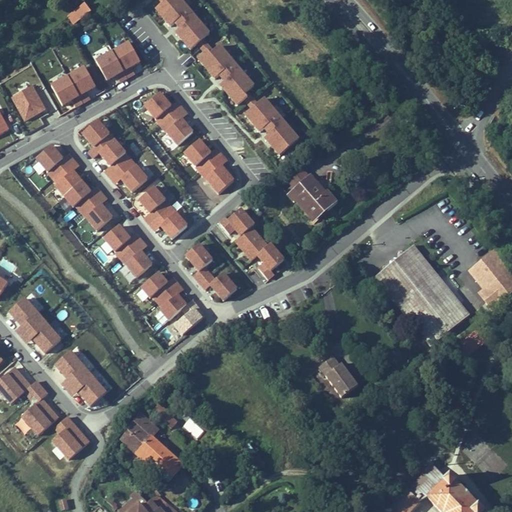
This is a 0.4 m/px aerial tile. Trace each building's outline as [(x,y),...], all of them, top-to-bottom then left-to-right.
[(167,0),(163,4),(156,10),(171,27),(175,24),(181,19),(186,25),(180,30),(176,33),(191,51),(198,45),(204,40),(210,34),(180,0),(167,0)] [(91,12),(85,4),(74,12),(80,20),(91,12)] [(80,20),(74,12),(68,17),(74,24),(80,20)] [(186,25),(181,19),(175,24),(180,30),(186,25)] [(204,40),(198,45),(205,53),(208,51),(211,55),(214,52),(204,40)] [(141,63),(130,43),(113,53),(128,79),(135,75),(132,68),(141,63)] [(254,87),(220,47),(214,52),(211,55),(208,51),(205,53),(198,59),(215,80),(219,76),(225,71),(230,77),(224,82),(221,86),(238,106),(245,101),(248,98),(245,95),(248,92),(254,87)] [(128,79),(113,53),(97,62),(108,81),(117,76),(120,83),(128,79)] [(87,93),(96,88),(85,68),(69,77),(83,104),(91,99),(87,93)] [(230,77),(225,71),(219,76),(224,82),(230,77)] [(83,104),(69,77),(52,87),(63,106),(72,101),(76,108),(83,104)] [(33,87),(12,98),(25,123),(46,110),(33,87)] [(252,110),(258,104),(248,92),(245,95),(248,98),(245,101),(252,110)] [(167,110),(171,107),(160,94),(145,107),(161,127),(173,117),(167,110)] [(258,104),(252,110),(246,115),(260,133),(264,129),(270,124),(275,130),(269,135),(265,139),(280,156),(287,151),(293,145),(299,140),(265,99),(258,104)] [(183,109),(177,102),(171,107),(167,110),(173,117),(183,109)] [(182,120),(188,115),(183,109),(173,117),(179,123),(182,120)] [(0,110),(0,133),(10,129),(0,110)] [(193,133),(182,120),(179,123),(173,117),(161,127),(178,146),(193,133)] [(116,140),(100,120),(83,134),(94,147),(98,144),(103,151),(116,140)] [(275,130),(270,124),(264,129),(269,135),(275,130)] [(213,153),(202,140),(184,154),(201,173),(223,155),(219,149),(213,153)] [(133,160),(118,141),(101,155),(111,168),(115,165),(121,171),(133,160)] [(94,159),(103,151),(98,144),(94,147),(88,152),(94,159)] [(293,145),(287,151),(294,159),(300,154),(293,145)] [(64,169),(60,164),(66,159),(54,146),(37,160),(52,179),(64,169)] [(74,160),(70,155),(66,159),(60,164),(64,169),(74,160)] [(217,193),(235,178),(223,164),(228,160),(223,155),(201,173),(217,193)] [(80,166),(74,160),(52,179),(65,197),(83,183),(84,181),(75,171),(80,166)] [(133,193),(150,179),(133,160),(121,171),(126,177),(122,181),(133,193)] [(111,179),(121,171),(115,165),(111,168),(106,173),(111,179)] [(126,177),(121,171),(111,179),(116,185),(122,181),(126,177)] [(296,189),(288,196),(294,203),(296,201),(312,220),(325,209),(328,212),(337,204),(332,198),(335,196),(321,179),(316,184),(310,177),(309,177),(303,171),(290,182),(293,186),(296,189)] [(93,202),(88,197),(92,194),(83,183),(65,197),(74,208),(76,206),(81,212),(93,202)] [(288,196),(296,189),(293,186),(285,193),(288,196)] [(173,207),(157,187),(140,201),(151,214),(154,211),(160,218),(173,207)] [(93,202),(102,194),(98,189),(92,194),(88,197),(93,202)] [(101,204),(107,200),(102,194),(93,202),(97,208),(101,204)] [(113,218),(101,204),(97,208),(93,202),(81,212),(97,231),(113,218)] [(172,240),(189,226),(173,207),(160,218),(165,224),(161,227),(172,240)] [(315,223),(328,212),(325,209),(312,220),(315,223)] [(271,272),(284,261),(271,245),(268,248),(252,228),(255,226),(241,210),(229,221),(226,218),(220,223),(236,242),(242,237),(258,257),(252,261),(268,280),(274,275),(271,272)] [(150,226),(160,218),(154,211),(151,214),(145,219),(150,226)] [(165,224),(160,218),(150,226),(155,232),(161,227),(165,224)] [(132,247),(128,241),(132,238),(122,227),(105,242),(114,252),(116,250),(121,256),(132,247)] [(132,247),(142,239),(137,233),(132,238),(128,241),(132,247)] [(142,250),(147,245),(142,239),(132,247),(138,253),(142,250)] [(213,261),(200,246),(187,257),(200,272),(194,277),(200,284),(211,275),(205,268),(213,261)] [(470,316),(414,246),(375,278),(431,347),(470,316)] [(153,263),(142,250),(138,253),(132,247),(121,256),(138,276),(153,263)] [(511,293),(511,274),(494,252),(473,269),(487,288),(484,290),(479,294),(491,310),(511,293)] [(487,288),(473,269),(469,272),(484,290),(487,288)] [(169,293),(164,287),(168,284),(159,273),(142,288),(151,299),(153,297),(158,303),(169,293)] [(238,290),(224,275),(216,281),(211,275),(200,284),(206,291),(211,286),(224,301),(238,290)] [(180,284),(175,279),(168,284),(164,287),(169,293),(180,284)] [(160,311),(169,321),(182,310),(188,305),(179,294),(184,290),(180,284),(169,293),(158,303),(163,309),(160,311)] [(32,329),(44,319),(25,298),(10,312),(23,326),(23,327),(27,323),(32,329)] [(198,306),(193,300),(188,305),(182,310),(187,316),(176,326),(184,336),(204,319),(195,308),(198,306)] [(63,339),(44,319),(33,329),(38,335),(34,338),(35,339),(47,353),(63,339)] [(23,337),(32,329),(27,323),(23,327),(23,326),(17,331),(23,337)] [(460,361),(489,339),(491,334),(485,325),(459,345),(462,349),(455,354),(460,361)] [(38,335),(33,329),(23,338),(29,344),(35,339),(34,338),(38,335)] [(78,382),(89,371),(71,351),(56,365),(68,379),(69,380),(73,376),(78,382)] [(358,386),(342,364),(340,366),(333,357),(319,368),(342,398),(358,386)] [(32,387),(16,368),(0,380),(0,392),(11,405),(26,392),(31,398),(43,388),(38,382),(32,387)] [(109,393),(91,372),(79,383),(84,388),(80,392),(81,393),(94,406),(109,393)] [(69,390),(78,382),(73,376),(69,380),(68,379),(63,384),(69,390)] [(84,388),(79,383),(70,391),(76,397),(81,393),(80,392),(84,388)] [(38,436),(59,418),(42,399),(48,394),(43,388),(31,398),(36,404),(21,417),(38,436)] [(170,417),(166,413),(167,410),(164,408),(162,409),(158,406),(152,412),(166,425),(171,420),(169,418),(170,417)] [(139,414),(134,421),(136,423),(141,417),(157,431),(158,431),(139,414)] [(90,442),(68,417),(55,429),(61,434),(53,441),(69,461),(90,442)] [(134,421),(121,439),(147,463),(154,457),(168,471),(163,477),(169,483),(180,470),(184,466),(152,437),(157,431),(141,417),(136,423),(134,421)] [(189,417),(181,425),(196,439),(204,431),(189,417)] [(172,430),(177,424),(172,419),(171,420),(166,425),(172,430)] [(257,455),(248,445),(241,451),(250,461),(257,455)] [(265,465),(257,455),(250,461),(258,471),(265,465)] [(427,498),(446,479),(432,464),(408,490),(420,502),(427,498)] [(483,511),(450,475),(446,479),(427,498),(440,511),(483,511)] [(409,511),(420,502),(408,490),(387,511),(409,511)] [(156,511),(148,504),(136,492),(131,497),(134,500),(138,506),(130,511),(128,511),(125,507),(119,511),(156,511)] [(300,501),(304,496),(299,492),(295,498),(300,501)] [(174,511),(170,508),(171,507),(166,504),(165,505),(157,497),(156,496),(148,504),(156,511),(174,511)] [(116,505),(108,497),(105,500),(113,507),(115,506),(116,505)] [(68,499),(59,501),(61,511),(70,509),(68,499)] [(128,511),(130,511),(138,506),(134,500),(125,507),(128,511)]
